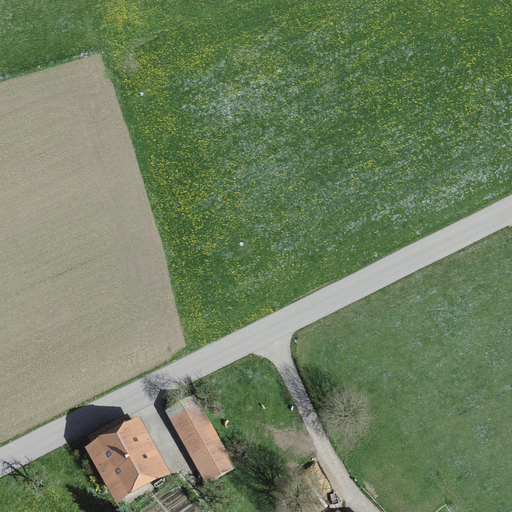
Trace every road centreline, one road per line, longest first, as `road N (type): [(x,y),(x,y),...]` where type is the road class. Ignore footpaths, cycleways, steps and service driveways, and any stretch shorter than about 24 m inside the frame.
road 1 (unclassified): [(0,463),(511,210)]
road 2 (track): [(357,511),(337,489),(267,331)]
